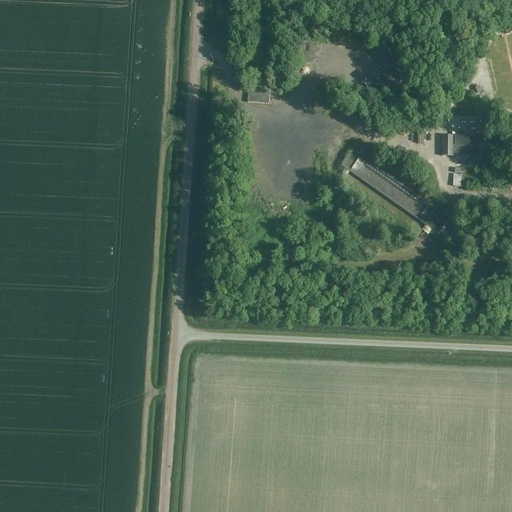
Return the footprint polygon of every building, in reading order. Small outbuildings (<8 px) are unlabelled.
[(247,103),(270,104),(271,80),(248,79),(247,103)] [(469,117),(469,125),(485,125),(485,117),(469,117)] [(411,143),(410,131),(400,131),(396,131),(396,143),(401,143),(411,143)] [(501,152),(501,142),(492,142),(492,139),(455,139),(455,137),(443,137),(442,156),(492,157),(492,152),(501,152)] [(348,170),(439,234),(450,218),(352,149),(341,165),(346,169),(343,173),(345,175),(348,170)] [(461,187),(461,175),(453,174),(453,186),(461,187)]
